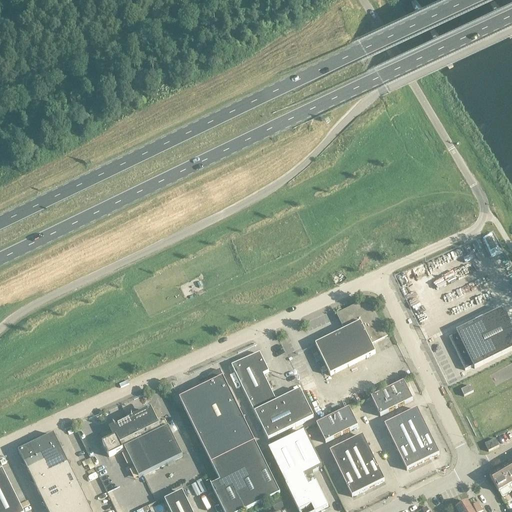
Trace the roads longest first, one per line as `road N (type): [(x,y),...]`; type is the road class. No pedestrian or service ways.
road 1 (unclassified): [(0,327),(41,299),(284,180),(376,93),(511,30)]
road 2 (trunk): [(0,259),(511,15)]
road 3 (trunk): [(468,0),(0,219)]
road 4 (unclassified): [(377,274),(0,446)]
road 5 (unclassified): [(485,215),(364,0)]
road 6 (unclassified): [(471,466),(377,274)]
road 7 (unclassified): [(485,215),(480,227),(377,274)]
